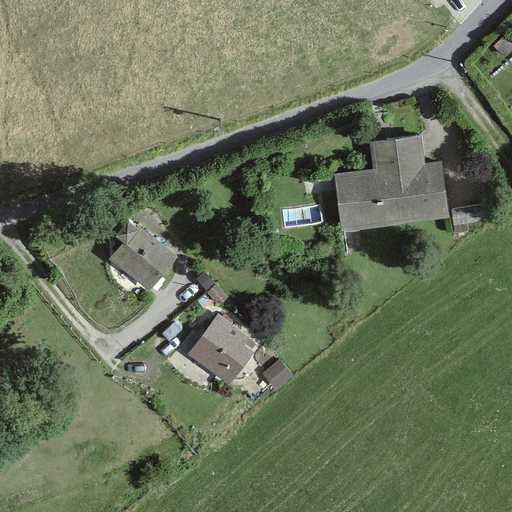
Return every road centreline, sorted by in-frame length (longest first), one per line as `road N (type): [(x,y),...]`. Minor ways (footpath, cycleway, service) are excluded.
road 1 (unclassified): [(503,0),(450,56),(421,73),(0,217)]
road 2 (unknown): [(0,230),(108,351)]
